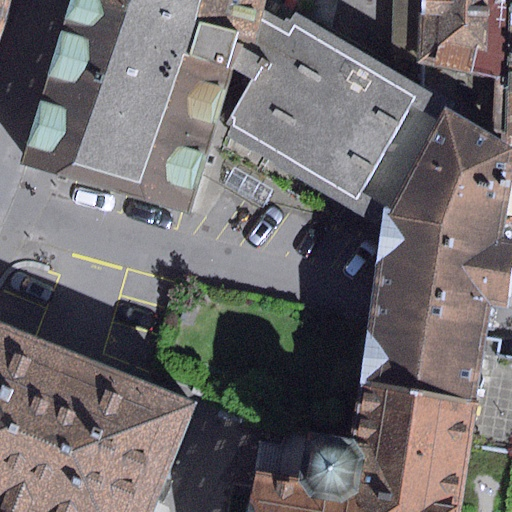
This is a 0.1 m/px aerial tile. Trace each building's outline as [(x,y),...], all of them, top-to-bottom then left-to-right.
[(0,0),(0,17),(8,19),(12,0),(0,0)] [(240,32),(96,0),(69,0),(22,158),(188,214),(230,67),(240,32)] [(96,0),(240,32),(258,37),(262,12),(264,0),(96,0)] [(498,115),(504,0),(394,0),(392,55),(425,61),(424,89),(450,105),(498,115)] [(497,135),(511,135),(511,0),(504,0),(498,115),(497,135)] [(240,32),(230,67),(253,81),(227,124),(382,217),(447,109),(450,105),(424,89),(296,12),(287,26),(262,12),(258,37),(240,32)] [(361,386),(477,404),(470,448),(511,454),(511,358),(498,356),(501,340),(487,339),(492,308),(508,308),(511,291),(511,245),(505,246),(507,225),(511,225),(511,148),(447,109),(382,217),(361,386)] [(234,169),(224,185),(262,209),(273,192),(234,169)] [(0,511),(150,511),(156,501),(195,404),(35,339),(0,323),(0,511)] [(459,511),(470,448),(477,404),(361,386),(351,439),(306,431),(298,482),(252,474),(245,511),(459,511)]
